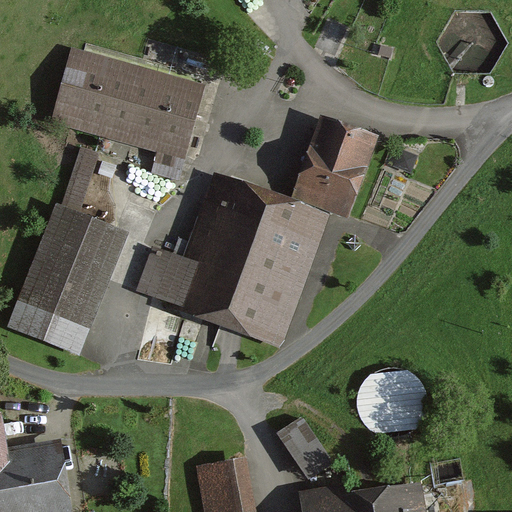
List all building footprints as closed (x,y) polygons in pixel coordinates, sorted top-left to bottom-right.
[(206,92),(75,56),(55,128),(162,157),(158,170),(182,177),(206,92)] [(377,141),(324,122),(297,197),(351,216),(377,141)] [(329,220),(218,179),(189,259),(207,266),(189,317),(281,351),(329,220)] [(130,238),(62,211),(14,333),(82,360),(130,238)] [(0,511),(68,511),(59,447),(13,454),(7,415),(0,415),(0,511)] [(306,420),(283,436),(313,482),(337,467),(306,420)] [(259,511),(251,466),(203,475),(209,511),(259,511)] [(432,511),(428,482),(307,498),(309,511),(432,511)]
